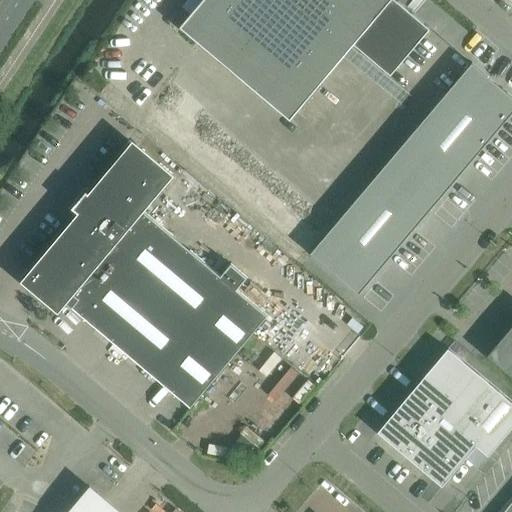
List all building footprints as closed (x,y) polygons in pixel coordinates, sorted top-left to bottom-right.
[(430,29),(395,0),(203,0),(180,28),(216,58),(299,128),(306,120),(297,113),(354,44),(391,75),(430,29)] [(511,97),(472,64),(311,254),(359,295),(511,113),(511,97)] [(65,302),(190,408),(268,316),(237,290),(247,278),(231,264),(221,276),(142,210),(170,176),(129,141),(72,208),(76,212),(20,278),(58,310),(65,302)] [(488,356),(511,376),(511,331),(491,357),(489,354),(488,356)] [(471,416),(494,388),(448,349),(424,377),(471,416)] [(424,377),(401,405),(447,444),(459,430),(471,416),(424,377)] [(471,416),(459,430),(477,446),(476,446),(488,456),(511,428),(511,402),(494,388),(471,416)] [(378,432),(424,471),(447,444),(401,405),(378,432)] [(459,430),(447,444),(424,471),(442,487),(476,446),(477,446),(459,430)] [(104,511),(83,494),(68,511),(104,511)] [(511,511),(511,502),(503,511),(511,511)]
